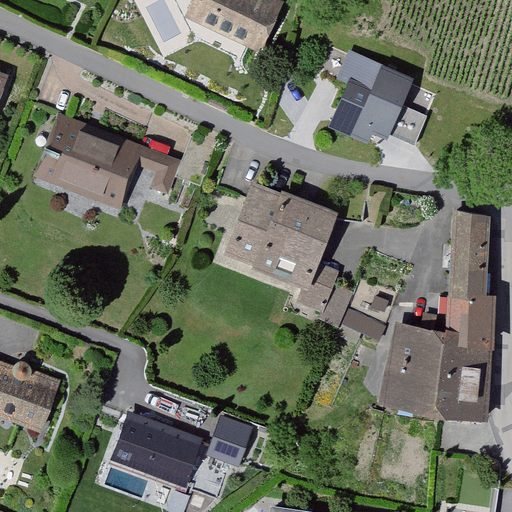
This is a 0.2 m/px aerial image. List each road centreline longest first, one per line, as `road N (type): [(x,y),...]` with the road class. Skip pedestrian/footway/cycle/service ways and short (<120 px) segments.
road 1 (residential): [(511,244),(511,212),(490,194),(292,153),(0,18)]
road 2 (residential): [(511,434),(511,248)]
